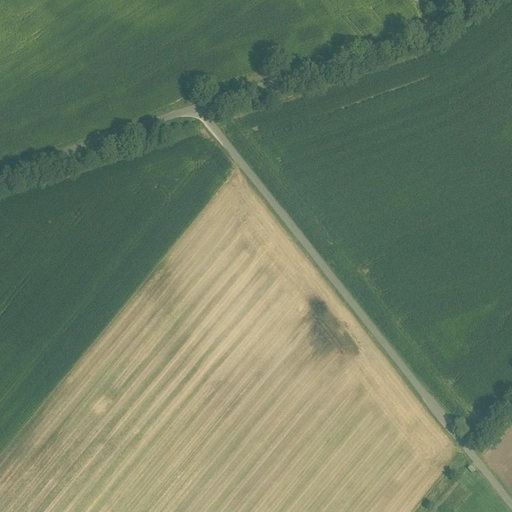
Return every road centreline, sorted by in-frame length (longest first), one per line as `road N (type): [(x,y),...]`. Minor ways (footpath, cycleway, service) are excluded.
road 1 (unclassified): [(197,109),(511,509)]
road 2 (unclassified): [(197,109),(400,40),(477,0)]
road 3 (unclassified): [(0,174),(197,109)]
